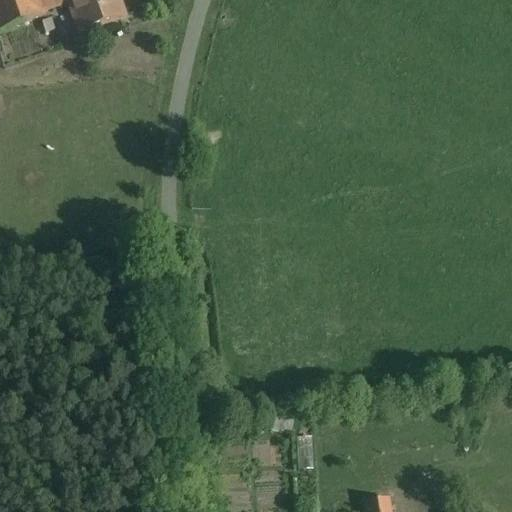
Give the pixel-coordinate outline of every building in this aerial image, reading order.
[(42,1),(42,0),(0,0),(0,36),(49,21),(47,15),(42,1)] [(64,0),(44,0),(42,1),(47,15),(67,9),(64,0)] [(128,19),(121,0),(64,0),(67,9),(76,36),(128,19)] [(282,511),(283,473),(261,472),(260,511),(282,511)] [(397,511),(395,491),(372,493),(374,511),(397,511)]
